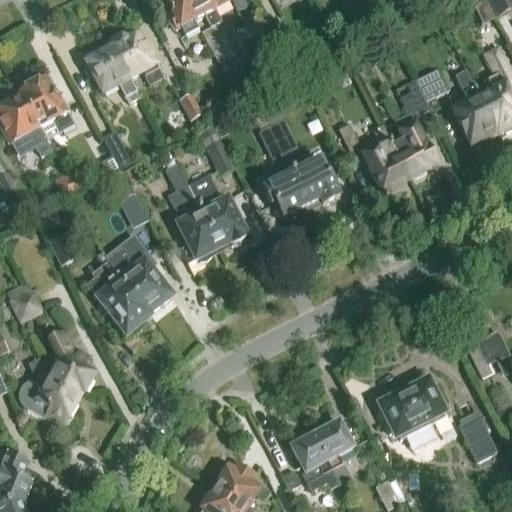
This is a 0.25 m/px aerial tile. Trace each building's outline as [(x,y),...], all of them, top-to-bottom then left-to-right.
[(198,33),(194,25),(204,20),(193,0),(164,0),(163,1),(169,12),(169,13),(170,16),(167,18),(175,33),(180,31),(185,39),(198,33)] [(216,43),(207,47),(212,57),(231,47),(214,15),(215,14),(214,12),(231,4),(229,0),(193,0),(204,20),(210,31),(216,43)] [(511,12),(511,0),(486,0),(484,1),(494,22),(511,12)] [(485,27),(494,22),(484,1),(474,6),(485,27)] [(210,31),(201,36),(207,47),(216,43),(210,31)] [(110,50),(111,52),(112,52),(128,83),(129,82),(142,75),(149,89),(151,87),(153,90),(162,86),(161,83),(163,81),(156,68),(157,67),(146,46),(142,47),(137,38),(127,44),(126,42),(120,41),(112,45),(110,50)] [(305,61),(295,42),(279,51),(289,69),(305,61)] [(231,47),(212,57),(217,66),(235,56),(231,47)] [(103,96),(119,88),(129,107),(132,106),(133,108),(139,105),(138,103),(139,102),(129,82),(128,83),(112,52),(111,52),(86,65),(87,67),(86,68),(85,73),(88,80),(93,81),(94,80),(103,96)] [(479,102),(494,133),(493,134),(496,139),(502,136),(503,137),(511,132),(511,100),(510,101),(507,94),(511,90),(511,84),(496,54),(486,59),(496,79),(487,84),(492,95),(479,101),(479,102)] [(227,64),(233,75),(243,70),(237,59),(227,64)] [(446,95),(436,74),(415,84),(426,105),(446,95)] [(494,133),(479,102),(479,101),(466,74),(455,79),(460,91),(468,107),(453,114),(470,149),(488,139),(487,137),(493,134),(494,133)] [(60,135),(61,134),(73,128),(67,116),(68,115),(63,105),(60,107),(46,81),(33,88),(30,87),(24,86),(22,91),(21,92),(21,94),(16,97),(19,101),(22,99),(39,131),(54,123),(60,135)] [(422,119),(430,115),(426,105),(415,84),(406,88),(410,96),(422,119)] [(391,149),(409,183),(412,181),(414,182),(424,178),(425,175),(424,174),(435,168),(425,149),(424,150),(411,124),(422,119),(410,96),(399,103),(407,118),(393,125),(402,143),(391,149)] [(203,118),(191,97),(179,104),(190,125),(203,118)] [(0,126),(3,133),(2,136),(5,143),(9,143),(21,165),(38,155),(41,161),(52,155),(39,131),(22,99),(19,101),(9,106),(6,105),(0,107),(0,126)] [(275,110),(264,116),(271,130),(258,136),(274,169),(275,168),(278,173),(275,175),(280,184),(264,192),(277,218),(282,220),(283,222),(310,208),(282,155),(275,158),(268,147),(289,136),(275,110)] [(360,151),(349,129),(338,135),(350,156),(360,151)] [(372,177),(371,177),(381,197),(389,193),(390,195),(400,190),(399,188),(409,183),(391,149),(381,130),(372,134),(377,145),(379,144),(382,150),(363,159),(372,177)] [(103,142),(121,176),(134,169),(115,135),(103,142)] [(320,163),(319,164),(312,167),(305,153),(299,156),(289,136),(268,147),(275,158),(282,155),(310,208),(319,204),(321,209),(339,200),(320,163)] [(222,147),(207,155),(220,180),(235,172),(222,147)] [(2,157),(0,157),(0,177),(9,173),(2,157)] [(210,260),(209,256),(219,251),(188,189),(177,168),(165,174),(176,195),(166,200),(174,215),(184,210),(186,216),(189,221),(176,227),(187,249),(179,253),(186,268),(197,262),(199,266),(205,264),(210,260)] [(54,184),(59,195),(79,184),(74,173),(54,184)] [(135,197),(124,175),(111,182),(122,204),(135,197)] [(18,197),(7,177),(0,180),(0,189),(7,203),(18,197)] [(243,239),(245,238),(227,202),(221,205),(216,194),(208,179),(188,189),(219,251),(229,246),(231,250),(238,248),(245,243),(243,239)] [(79,184),(59,195),(65,205),(85,195),(79,184)] [(77,263),(63,236),(48,244),(61,271),(77,263)] [(105,262),(107,264),(149,317),(172,299),(150,272),(156,268),(133,239),(105,262)] [(150,319),(149,317),(107,264),(90,277),(94,281),(88,286),(98,299),(97,301),(100,304),(98,308),(104,317),(109,316),(126,338),(129,336),(134,338),(143,331),(142,326),(150,319)] [(8,296),(17,314),(38,303),(29,286),(8,296)] [(43,314),(38,303),(17,314),(22,325),(43,314)] [(60,363),(51,377),(82,395),(84,396),(94,379),(84,374),(90,362),(72,352),(64,334),(49,342),(60,363)] [(511,361),(510,363),(497,338),(477,347),(478,348),(487,367),(489,367),(496,363),(504,380),(511,375),(511,361)] [(489,367),(487,367),(478,348),(467,353),(483,384),(495,378),(489,367)] [(35,355),(25,360),(33,377),(40,379),(44,381),(41,387),(41,386),(39,386),(36,385),(33,385),(30,385),(28,386),(26,388),(21,391),(20,393),(19,396),(19,397),(19,400),(19,404),(20,407),(22,409),(24,411),(31,415),(46,424),(48,422),(60,428),(64,427),(82,395),(51,377),(44,373),(35,355)] [(0,400),(10,397),(0,372),(0,400)] [(419,383),(418,383),(414,385),(413,386),(413,389),(414,391),(403,396),(402,396),(435,459),(445,454),(432,427),(443,422),(441,417),(444,416),(437,401),(440,399),(434,387),(430,389),(428,384),(425,386),(423,383),(421,383),(419,383)] [(425,464),(435,459),(402,396),(390,403),(389,400),(378,406),(382,414),(378,416),(390,438),(393,436),(398,446),(412,439),(425,464)] [(460,426),(462,431),(460,432),(478,467),(499,457),(481,421),(480,421),(478,417),(460,426)] [(314,439),(332,475),(340,488),(350,483),(337,460),(353,451),(340,425),(336,427),(333,425),(326,428),(327,432),(314,439)] [(291,451),(305,477),(302,479),(311,496),(326,488),(329,494),(340,488),(332,475),(314,439),(291,451)] [(8,455),(0,473),(0,493),(24,503),(34,477),(24,473),(28,463),(8,455)] [(213,489),(215,490),(247,511),(257,495),(266,501),(269,496),(260,490),(260,489),(252,484),(255,479),(238,468),(234,473),(228,469),(224,476),(222,475),(219,476),(213,485),(213,489)] [(294,475),(282,481),(289,495),(301,489),(294,475)] [(396,511),(401,510),(389,486),(376,493),(386,511),(396,511)] [(249,511),(247,511),(215,490),(201,511),(249,511)] [(25,511),(24,503),(0,493),(0,511),(25,511)]
